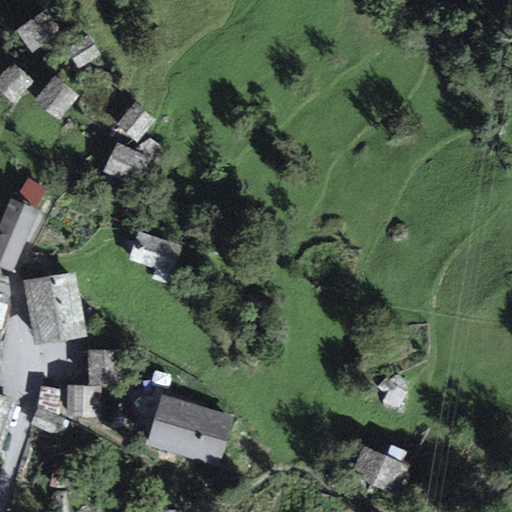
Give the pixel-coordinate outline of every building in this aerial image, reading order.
[(48,6),(18,22),(31,46),(61,30),(48,6)] [(83,29),(62,44),(78,66),(99,51),(83,29)] [(31,76),(10,56),(0,66),(0,87),(11,98),(31,76)] [(77,91),(52,70),(30,96),(54,117),(77,91)] [(153,114),(128,97),(111,122),(136,139),(153,114)] [(150,154),(112,139),(99,170),(137,185),(150,154)] [(42,199),(48,181),(30,175),(24,193),(42,199)] [(35,202),(7,193),(0,211),(0,262),(13,267),(35,202)] [(181,238),(138,225),(129,257),(172,270),(181,238)] [(69,264),(18,276),(34,343),(84,331),(69,264)] [(0,322),(10,271),(0,269),(0,322)] [(121,342),(85,343),(86,375),(122,374),(121,342)] [(102,381),(67,380),(66,416),(84,417),(101,417),(102,381)] [(235,409),(161,390),(147,443),(221,462),(235,409)] [(0,444),(16,396),(0,391),(0,444)] [(409,462),(362,439),(347,468),(395,492),(409,462)]
